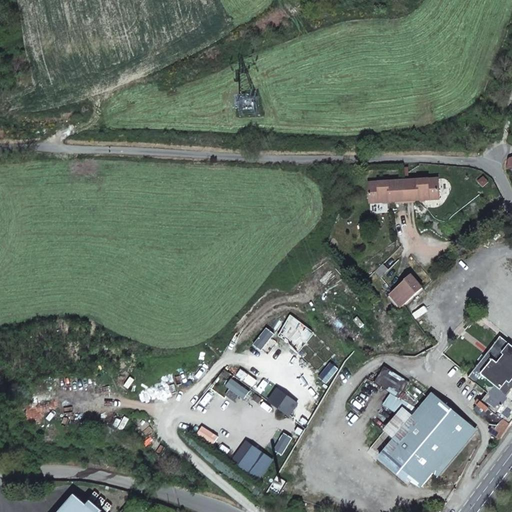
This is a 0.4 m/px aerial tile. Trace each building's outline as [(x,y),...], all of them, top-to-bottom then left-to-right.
[(404,199),(439,197),(438,177),(403,179),(404,199)] [(370,201),(404,199),(403,179),(368,181),(370,201)] [(394,294),(404,306),(423,289),(412,275),(406,281),(406,282),(394,294)] [(389,298),(399,311),(404,306),(394,294),(389,298)] [(511,345),(501,336),(468,378),(488,393),(475,410),(495,427),(491,432),(500,439),(510,426),(511,422),(511,345)] [(384,366),(374,383),(390,393),(398,398),(408,381),(384,366)] [(277,388),(267,401),(289,417),(299,403),(277,388)] [(411,479),(421,488),(472,427),(431,393),(418,409),(407,422),(375,459),(406,485),(411,479)] [(407,422),(418,409),(398,398),(390,393),(382,405),(407,422)] [(246,441),(232,461),(260,480),(274,460),(246,441)] [(93,511),(75,496),(60,511),(93,511)]
